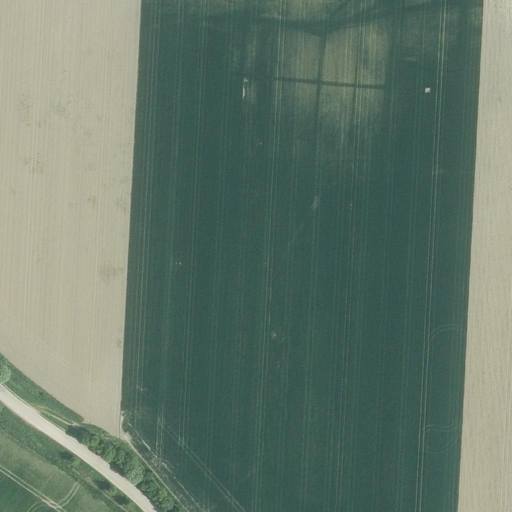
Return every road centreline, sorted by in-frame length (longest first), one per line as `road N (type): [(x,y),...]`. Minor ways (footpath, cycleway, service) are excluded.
road 1 (tertiary): [(153,511),(0,393)]
road 2 (track): [(13,403),(58,458),(128,511)]
road 3 (track): [(4,396),(118,437)]
